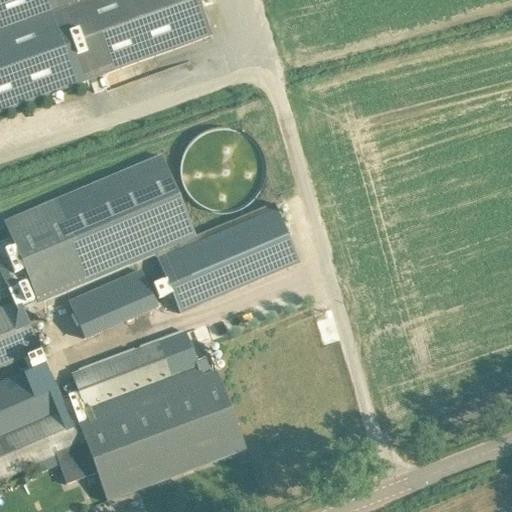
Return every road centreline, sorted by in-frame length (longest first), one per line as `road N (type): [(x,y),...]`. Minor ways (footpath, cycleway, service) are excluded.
road 1 (unknown): [(389,496),(278,93),(262,71),(241,69),(0,152)]
road 2 (unclassified): [(351,511),(511,447)]
